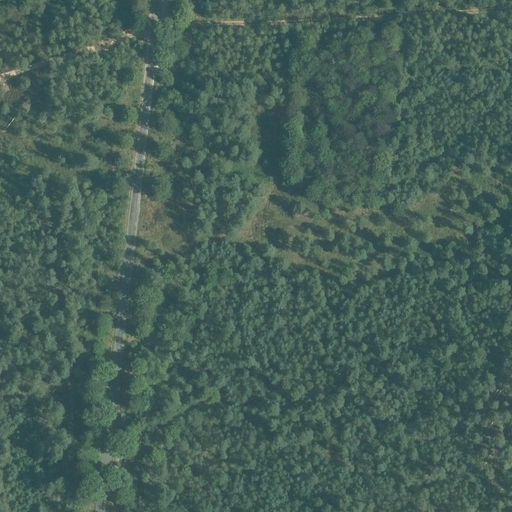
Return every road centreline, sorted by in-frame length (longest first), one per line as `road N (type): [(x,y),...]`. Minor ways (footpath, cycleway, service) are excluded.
road 1 (tertiary): [(100,511),(159,0)]
road 2 (track): [(156,28),(511,11)]
road 3 (track): [(156,28),(0,75)]
